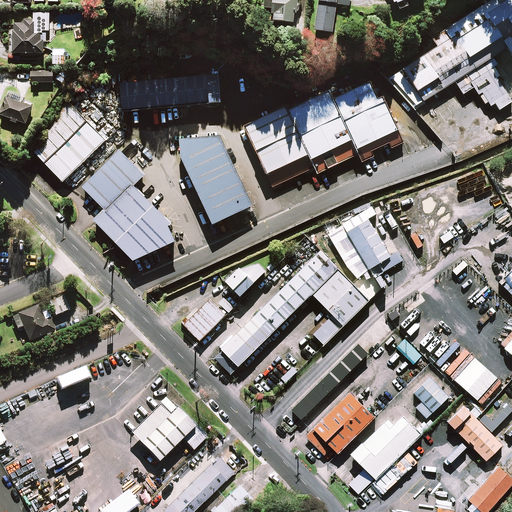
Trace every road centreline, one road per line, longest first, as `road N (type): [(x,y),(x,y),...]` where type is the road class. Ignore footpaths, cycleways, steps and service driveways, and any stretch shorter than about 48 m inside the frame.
road 1 (residential): [(444,149),(121,295)]
road 2 (tertiary): [(331,511),(121,295)]
road 3 (tertiary): [(121,295),(0,172)]
